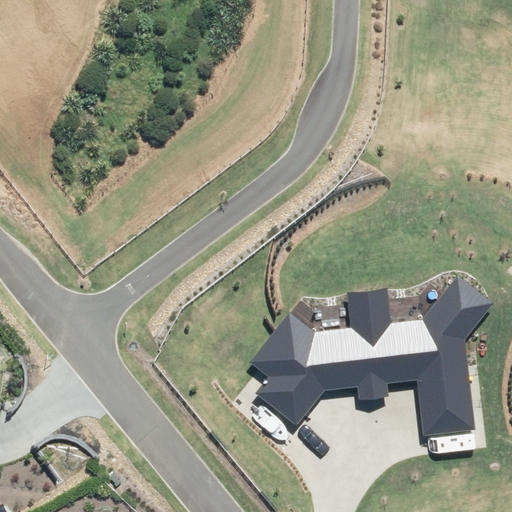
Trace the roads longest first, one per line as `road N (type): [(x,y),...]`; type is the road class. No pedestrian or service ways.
road 1 (residential): [(76,335),(296,165),(334,89),(348,0)]
road 2 (residential): [(217,511),(76,335)]
road 3 (residential): [(76,335),(0,239)]
